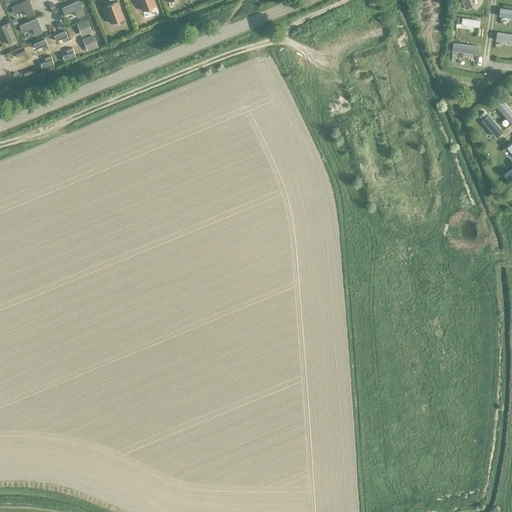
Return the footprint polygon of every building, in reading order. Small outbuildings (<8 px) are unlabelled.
[(29,0),(11,8),(14,15),(24,11),(27,19),(35,16),(29,0)] [(152,0),(135,0),(136,3),(139,2),(143,11),(155,7),(152,0)] [(459,0),(464,11),(471,8),(467,0),(459,0)] [(79,2),(61,10),(64,16),(74,12),(77,20),(85,16),(79,2)] [(117,3),(102,8),(105,15),(107,14),(111,24),(123,19),(117,3)] [(511,17),(511,9),(499,8),(498,16),(511,17)] [(478,27),(479,19),(461,17),(460,25),(478,27)] [(92,32),(87,19),(77,23),(81,36),(92,32)] [(37,20),(19,27),(22,35),(32,30),(35,37),(43,34),(37,20)] [(18,42),(9,23),(1,26),(10,46),(18,42)] [(67,36),(65,30),(54,35),(56,40),(67,36)] [(511,33),(496,32),(495,40),(511,42),(511,33)] [(98,47),(93,34),(83,39),(88,51),(98,47)] [(47,44),(44,39),(33,43),(35,48),(47,44)] [(477,55),(478,46),(452,43),(451,51),(477,55)] [(26,54),(24,50),(16,54),(18,58),(26,54)] [(76,57),(73,51),(63,56),(65,61),(76,57)] [(54,65),(52,59),(41,63),(43,69),(54,65)] [(511,111),(503,100),(497,105),(511,123),(511,111)] [(503,132),(488,115),(481,120),(496,137),(503,132)]
